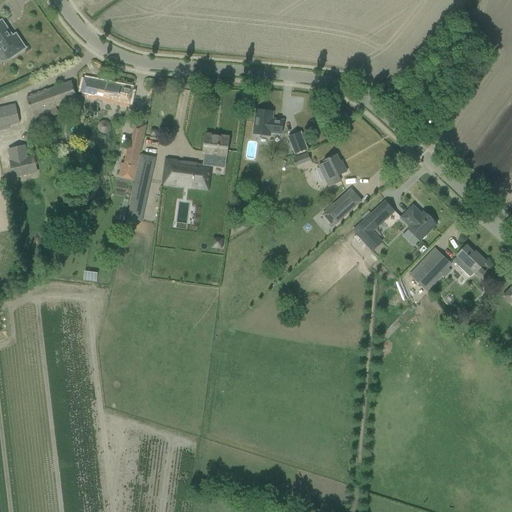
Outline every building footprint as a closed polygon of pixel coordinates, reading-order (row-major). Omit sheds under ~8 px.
[(2,21),(0,22),(0,48),(2,51),(0,51),(0,59),(0,60),(2,61),(5,61),(7,59),(8,60),(19,52),(21,53),(23,51),(24,49),(25,48),(19,40),(16,42),(2,21)] [(84,79),(82,89),(82,96),(129,107),(133,89),(84,79)] [(72,82),(49,90),(56,107),(56,106),(78,99),(72,82)] [(26,98),(30,108),(32,115),(33,114),(35,122),(59,114),(56,106),(56,107),(49,90),(42,92),(42,93),(26,98)] [(15,105),(0,108),(0,127),(19,123),(15,105)] [(427,123),(432,117),(423,108),(417,113),(427,123)] [(276,120),(276,121),(275,121),(272,121),(273,112),(256,110),(253,134),(269,136),(270,132),(281,134),(283,121),(276,120)] [(121,163),(118,177),(120,177),(134,181),(146,125),(133,122),(131,129),(133,130),(129,146),(127,146),(124,164),(121,163)] [(301,133),(289,138),(295,155),(307,150),(301,133)] [(196,167),(193,185),(205,187),(208,166),(211,166),(224,168),(226,155),(227,148),(228,138),(218,136),(218,138),(206,136),(205,146),(204,152),(205,153),(203,165),(196,164),(196,167)] [(25,145),(7,149),(10,160),(9,161),(13,178),(38,173),(34,155),(28,156),(25,145)] [(306,151),(292,158),(296,166),(310,160),(306,151)] [(324,163),(319,166),(326,182),(330,180),(333,185),(341,182),(338,176),(346,172),(343,165),(341,165),(340,162),(337,155),(323,161),(324,163)] [(146,203),(156,159),(142,157),(131,199),(146,203)] [(165,184),(179,186),(182,165),(182,162),(168,160),(165,184)] [(193,185),(196,167),(182,165),(179,186),(193,188),(193,185)] [(333,226),(361,202),(350,190),(323,215),(333,226)] [(413,205),(399,219),(408,227),(406,229),(408,230),(403,235),(413,246),(419,241),(420,242),(422,240),(424,240),(427,237),(427,235),(437,224),(435,223),(435,220),(432,217),(430,217),(423,211),(421,213),(413,205)] [(372,232),(387,218),(378,208),(353,231),(370,249),(380,240),(372,232)] [(466,246),(457,256),(453,260),(470,277),(474,273),(479,278),(485,273),(480,268),(486,262),(480,256),(478,258),(466,246)] [(438,252),(413,278),(425,289),(450,263),(438,252)] [(84,271),(83,280),(97,281),(97,272),(84,271)] [(511,287),(502,296),(510,306),(511,304),(511,287)]
